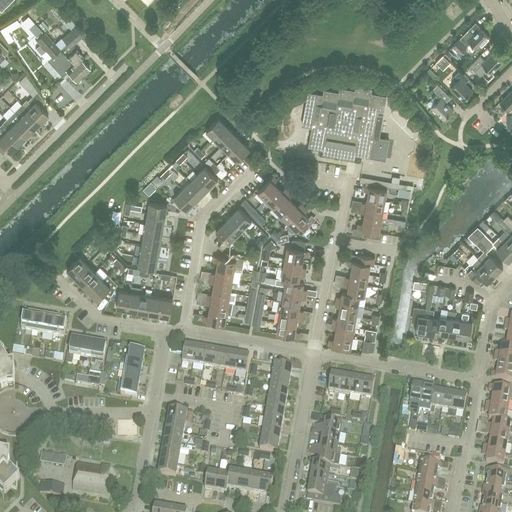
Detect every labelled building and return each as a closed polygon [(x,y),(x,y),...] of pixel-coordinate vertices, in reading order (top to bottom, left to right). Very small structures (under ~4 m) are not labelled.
[(0,0),(0,9),(0,10),(10,0),(0,0)] [(82,56),(76,49),(73,45),(85,35),(76,26),(62,39),(67,43),(63,46),(71,55),(67,58),(83,75),(90,69),(80,58),(82,56)] [(468,31),(459,40),(452,47),(459,54),(470,43),(477,50),(489,37),(479,27),(472,35),(468,31)] [(60,50),(44,33),(37,39),(52,56),(60,50)] [(0,61),(4,58),(5,56),(4,55),(8,51),(0,42),(0,61)] [(83,75),(67,58),(60,50),(52,56),(47,61),(62,77),(68,72),(76,81),(83,75)] [(469,66),(475,71),(480,77),(487,70),(491,74),(504,61),(494,52),(485,60),(480,55),(469,66)] [(444,57),(438,63),(444,69),(450,63),(444,57)] [(462,101),(472,91),(465,84),(469,79),(460,70),(452,78),(457,82),(450,88),(462,101)] [(4,79),(1,83),(6,88),(9,84),(4,79)] [(443,120),(453,110),(446,103),(451,98),(437,84),(432,89),(436,94),(432,98),(436,102),(431,108),(443,120)] [(379,138),(383,115),(377,114),(378,111),(383,112),(386,96),(371,93),(372,89),(356,86),(355,90),(340,88),(339,92),(324,90),(323,95),(308,92),(302,125),(312,127),(309,146),(324,149),(323,153),(354,159),(355,154),(385,159),(389,139),(379,138)] [(511,90),(500,103),(508,111),(511,107),(511,90)] [(37,91),(27,101),(25,100),(22,104),(27,109),(40,122),(48,114),(40,107),(45,103),(37,91)] [(27,109),(22,104),(14,111),(34,131),(35,130),(35,128),(35,127),(40,122),(27,109)] [(34,131),(14,111),(6,119),(24,137),(30,132),(30,133),(32,133),(34,131)] [(214,138),(226,126),(219,118),(206,130),(214,138)] [(24,137),(6,119),(0,125),(0,128),(18,147),(20,145),(20,143),(19,143),(24,137)] [(221,146),(234,133),(226,126),(214,138),(221,146)] [(17,148),(18,147),(0,128),(0,152),(0,153),(5,149),(9,153),(14,148),(15,148),(17,148)] [(229,154),(242,141),(234,133),(221,146),(229,154)] [(250,149),(242,141),(229,154),(237,161),(250,149)] [(205,166),(197,174),(210,187),(218,179),(205,166)] [(221,171),(220,170),(216,174),(221,179),(226,174),(223,170),(221,171)] [(210,187),(197,174),(190,182),(202,195),(210,187)] [(265,200),(278,187),(274,183),(277,180),(274,176),(258,192),(265,200)] [(202,195),(190,182),(182,190),(195,202),(202,195)] [(368,192),(367,197),(385,201),(387,190),(364,186),(364,191),(368,192)] [(273,207),(289,191),(285,188),(282,191),(278,187),(265,200),(273,207)] [(195,202),(182,190),(174,197),(187,210),(195,202)] [(281,215),(293,202),(289,198),(293,195),(289,191),(273,207),(281,215)] [(383,211),(385,201),(367,197),(366,203),(362,202),(361,207),(383,211)] [(240,205),(250,215),(255,210),(245,200),(240,205)] [(149,202),(147,213),(165,216),(167,205),(149,202)] [(288,223),(304,207),(301,203),(297,206),(293,202),(281,215),(288,223)] [(308,210),(304,207),(288,223),(285,226),(291,232),(295,232),(296,230),(301,235),(309,226),(305,222),(309,218),(304,214),(308,210)] [(405,221),(382,217),(383,211),(361,207),(360,212),(365,213),(364,219),(381,222),(398,225),(404,226),(405,221)] [(239,208),(231,215),(244,228),(252,220),(239,208)] [(263,218),(255,210),(250,215),(258,222),(263,218)] [(163,227),(165,216),(147,213),(146,224),(163,227)] [(244,228),(231,215),(224,223),(236,236),(244,228)] [(511,219),(508,215),(503,220),(511,228),(511,219)] [(266,221),(263,218),(258,222),(262,226),(266,221)] [(511,234),(510,232),(511,229),(511,228),(503,220),(501,218),(497,222),(510,236),(507,239),(502,234),(499,237),(511,249),(511,234)] [(379,233),(381,222),(364,219),(363,224),(358,223),(357,229),(364,230),(363,236),(381,239),(382,233),(379,233)] [(236,236),(224,223),(216,231),(228,243),(236,236)] [(161,237),(163,227),(146,224),(144,234),(161,237)] [(270,234),(273,238),(278,233),(274,229),(270,234)] [(282,237),(278,233),(273,238),(277,241),(282,237)] [(160,248),(161,237),(144,234),(142,245),(160,248)] [(261,237),(257,241),(261,245),(265,241),(261,237)] [(511,258),(511,249),(499,237),(496,240),(501,245),(496,250),(509,262),(511,258)] [(490,255),(489,256),(486,253),(490,249),(480,239),(475,243),(484,252),(478,258),(495,275),(503,268),(490,255)] [(308,256),(309,251),(305,250),(306,242),(295,240),(292,240),(291,248),(287,247),(285,258),(303,261),(304,256),(308,256)] [(222,250),(227,245),(223,241),(218,246),(222,250)] [(158,259),(160,248),(142,245),(140,255),(158,259)] [(242,267),(244,258),(239,258),(239,255),(230,253),(225,252),(224,258),(214,256),(213,261),(218,262),(217,268),(234,271),(235,266),(242,267)] [(156,269),(158,259),(140,255),(138,266),(156,269)] [(374,264),(375,259),(354,255),(353,261),(348,260),(347,265),(352,266),(351,272),(368,275),(370,264),(374,264)] [(74,277),(87,264),(79,257),(67,269),(74,277)] [(302,267),(303,261),(285,258),(283,269),(305,273),(306,268),(302,267)] [(495,275),(478,258),(470,265),(469,264),(464,268),(479,283),(483,279),(487,283),(495,275)] [(82,285),(95,272),(87,264),(74,277),(82,285)] [(232,282),(234,271),(217,268),(216,274),(211,273),(210,278),(232,282)] [(305,278),(305,273),(283,269),(281,280),(286,281),(286,280),(299,282),(300,277),(305,278)] [(90,292),(102,280),(95,272),(82,285),(90,292)] [(344,281),(367,285),(368,275),(351,272),(350,277),(345,276),(344,281)] [(230,292),(232,282),(210,278),(209,283),(214,284),(213,289),(230,292)] [(304,283),(299,282),(286,280),(286,281),(281,280),(276,279),(275,284),(285,286),(284,291),(306,295),(307,290),(303,289),(304,283)] [(110,288),(102,280),(90,292),(98,300),(110,288)] [(360,295),(365,296),(367,285),(344,281),(343,286),(348,287),(347,293),(360,295)] [(425,294),(432,295),(434,285),(424,283),(422,289),(426,290),(425,294)] [(443,295),(445,287),(438,285),(436,294),(443,295)] [(455,289),(445,287),(443,295),(454,297),(455,289)] [(228,303),(230,292),(213,289),(212,295),(207,294),(206,299),(232,304),(232,303),(228,303)] [(127,310),(130,292),(119,290),(116,308),(127,310)] [(306,300),(306,295),(284,291),(282,301),(300,305),(301,299),(306,300)] [(467,291),(465,301),(472,302),(472,301),(474,292),(467,291)] [(137,312),(140,294),(130,292),(127,310),(137,312)] [(336,302),(358,306),(360,295),(347,293),(342,292),(341,298),(337,297),(336,302)] [(148,314),(151,296),(140,294),(137,312),(148,314)] [(159,316),(162,298),(151,296),(148,314),(159,316)] [(253,307),(255,297),(249,296),(247,306),(253,307)] [(173,300),(162,298),(159,316),(170,317),(173,300)] [(231,314),(232,304),(206,299),(205,304),(210,305),(209,310),(227,314),(231,314)] [(436,299),(432,308),(440,311),(444,301),(436,299)] [(299,310),(300,305),(282,301),(281,312),(303,316),(304,311),(299,310)] [(339,313),(356,316),(358,306),(336,302),(335,307),(340,308),(339,313)] [(252,318),(253,313),(253,307),(247,306),(245,317),(252,318)] [(426,334),(430,310),(414,307),(412,323),(416,323),(415,332),(426,334)] [(225,325),(227,314),(209,310),(208,316),(203,315),(202,321),(225,325)] [(439,319),(433,318),(434,311),(430,310),(426,334),(437,336),(437,334),(439,319)] [(447,336),(452,311),(448,311),(447,318),(439,316),(439,319),(437,334),(447,336)] [(458,337),(461,320),(455,319),(456,312),(452,311),(447,336),(458,337)] [(31,332),(35,314),(28,312),(28,314),(24,313),(21,329),(22,329),(25,329),(25,331),(31,332)] [(302,321),(303,316),(281,312),(279,323),(296,326),(297,320),(302,321)] [(332,323),(354,327),(356,316),(339,313),(338,319),(333,318),(332,323)] [(462,313),(461,320),(458,337),(469,339),(472,322),(465,321),(466,314),(462,313)] [(42,334),(45,316),(35,314),(31,332),(42,334)] [(53,336),(56,317),(45,316),(42,334),(53,336)] [(63,319),(56,317),(53,336),(60,337),(60,335),(63,336),(64,336),(67,321),(66,321),(62,320),(63,319)] [(295,331),(296,326),(279,323),(277,334),(299,338),(300,332),(295,331)] [(335,335),(352,338),(354,327),(332,323),(331,328),(336,329),(335,335)] [(328,345),(351,349),(352,338),(335,335),(334,340),(329,339),(328,345)] [(511,337),(508,337),(507,342),(502,342),(501,347),(511,348),(511,337)] [(80,357),(83,341),(72,339),(69,353),(67,353),(65,363),(72,364),(73,356),(80,357)] [(373,353),(374,346),(375,342),(369,341),(365,340),(363,351),(373,353)] [(91,364),(94,343),(83,341),(80,357),(88,359),(88,361),(89,364),(91,364)] [(106,345),(94,343),(91,364),(95,365),(96,360),(103,361),(106,345)] [(193,364),(196,346),(185,344),(182,362),(193,364)] [(204,366),(207,348),(196,346),(193,364),(204,366)] [(511,359),(511,348),(501,347),(500,352),(495,351),(495,356),(511,359)] [(142,363),(144,352),(123,348),(121,360),(142,363)] [(214,368),(217,350),(207,348),(204,366),(214,368)] [(225,369),(228,352),(217,350),(214,368),(225,369)] [(0,391),(1,390),(3,389),(5,388),(8,388),(10,387),(12,387),(14,387),(14,366),(12,366),(9,366),(4,357),(5,356),(0,351),(0,485),(1,485),(3,484),(4,483),(5,483),(6,483),(7,483),(8,484),(10,484),(11,485),(13,487),(14,488),(15,488),(16,488),(16,490),(17,490),(17,481),(20,478),(17,476),(17,438),(15,438),(12,438),(10,438),(8,437),(6,436),(4,436),(2,435),(0,433),(0,391)] [(235,371),(239,354),(228,352),(225,369),(235,371)] [(250,356),(239,354),(235,371),(246,373),(250,356)] [(511,370),(511,359),(495,356),(494,361),(498,362),(497,368),(511,370)] [(141,375),(142,363),(121,360),(121,362),(123,364),(126,364),(124,372),(141,375)] [(275,364),(273,375),(290,378),(292,367),(275,364)] [(511,381),(511,370),(497,368),(496,374),(492,373),(491,378),(511,381)] [(139,386),(141,375),(124,372),(123,379),(120,378),(119,382),(139,386)] [(339,393),(342,375),(331,373),(328,391),(339,393)] [(288,388),(290,378),(273,375),(271,385),(288,388)] [(350,394),(353,377),(342,375),(339,393),(350,394)] [(360,396),(363,379),(353,377),(350,394),(360,396)] [(99,385),(100,380),(88,378),(88,379),(87,384),(99,386),(99,385)] [(374,381),(363,379),(360,396),(371,398),(374,381)] [(137,397),(139,386),(119,382),(118,387),(122,387),(120,395),(137,397)] [(420,410),(424,385),(413,383),(410,401),(417,402),(415,409),(413,409),(409,429),(416,431),(420,410)] [(286,399),(288,388),(271,385),(269,396),(286,399)] [(434,389),(434,390),(435,387),(424,385),(420,410),(430,412),(431,404),(434,389)] [(493,392),(492,398),(510,401),(511,390),(489,386),(488,391),(493,392)] [(445,391),(434,390),(434,389),(431,404),(430,412),(430,414),(434,415),(435,407),(442,409),(445,391)] [(451,418),(455,393),(445,391),(442,409),(448,410),(447,417),(451,418)] [(466,395),(455,393),(451,418),(455,418),(456,411),(463,412),(466,395)] [(285,410),(286,399),(269,396),(267,407),(285,410)] [(508,411),(510,401),(492,398),(491,403),(487,402),(486,407),(508,411)] [(283,420),(285,410),(267,407),(265,417),(283,420)] [(506,422),(508,411),(486,407),(485,412),(489,413),(488,419),(493,420),(506,422)] [(169,409),(168,420),(185,423),(187,412),(169,409)] [(315,425),(315,429),(340,433),(342,422),(330,421),(331,418),(322,416),(322,419),(325,420),(324,426),(315,425)] [(281,431),(283,420),(265,417),(263,428),(281,431)] [(183,434),(185,423),(168,420),(166,430),(183,434)] [(511,422),(506,422),(493,420),(492,425),(487,424),(487,429),(509,433),(511,422)] [(279,442),(281,431),(263,428),(261,439),(279,442)] [(338,444),(340,433),(315,429),(314,434),(322,435),(321,441),(338,444)] [(507,444),(509,433),(487,429),(486,434),(490,435),(489,441),(507,444)] [(181,444),(183,434),(166,430),(164,441),(181,444)] [(277,453),(279,442),(261,439),(260,450),(277,453)] [(180,455),(181,444),(164,441),(162,452),(180,455)] [(336,455),(338,444),(321,441),(320,447),(312,446),(311,450),(336,455)] [(505,455),(507,444),(489,441),(488,446),(484,446),(483,451),(505,455)] [(190,454),(191,444),(183,443),(182,453),(190,454)] [(334,465),(336,455),(311,450),(310,455),(318,456),(317,462),(334,465)] [(503,466),(505,455),(483,451),(482,456),(487,457),(486,462),(503,466)] [(178,465),(180,455),(162,452),(160,462),(178,465)] [(265,460),(266,454),(255,452),(254,460),(257,461),(260,459),(265,460)] [(42,453),(40,463),(66,468),(67,457),(42,453)] [(406,460),(397,459),(396,467),(405,468),(406,460)] [(258,460),(258,468),(266,469),(266,461),(258,460)] [(421,460),(419,471),(437,475),(438,469),(448,470),(449,465),(421,460)] [(341,467),(336,466),(334,465),(317,462),(313,461),(311,472),(328,475),(329,469),(340,471),(341,467)] [(176,476),(178,465),(160,462),(158,473),(176,476)] [(106,495),(110,467),(102,465),(102,467),(78,463),(73,489),(106,495)] [(488,474),(487,480),(505,483),(505,484),(511,485),(511,479),(506,479),(508,466),(496,464),(494,470),(487,469),(486,474),(488,474)] [(196,476),(196,468),(187,468),(186,476),(196,476)] [(238,490),(241,472),(230,470),(229,475),(227,488),(238,490)] [(215,491),(219,473),(208,471),(205,489),(215,491)] [(436,480),(437,475),(419,471),(417,482),(445,487),(446,482),(436,480)] [(248,491),(251,474),(241,472),(238,490),(248,491)] [(327,481),(328,475),(311,472),(309,483),(326,486),(335,488),(338,488),(339,483),(327,481)] [(227,488),(229,475),(219,473),(215,491),(226,492),(227,488)] [(259,493),(262,476),(251,474),(248,491),(259,493)] [(273,478),(262,476),(259,493),(270,495),(273,478)] [(503,494),(505,484),(505,483),(487,480),(486,486),(484,486),(484,491),(503,494)] [(64,485),(41,481),(40,492),(62,496),(64,485)] [(444,492),(445,487),(417,482),(415,493),(433,496),(434,490),(444,492)] [(334,496),(335,488),(326,486),(309,483),(308,494),(317,496),(317,499),(316,502),(340,506),(340,501),(337,496),(334,496)] [(501,505),(503,494),(484,491),(483,495),(484,496),(483,501),(501,505)] [(432,502),(433,496),(415,493),(414,503),(441,508),(442,503),(432,502)] [(480,511),(500,511),(501,505),(483,501),(482,507),(481,507),(480,511)] [(435,511),(440,511),(441,508),(414,503),(411,511),(430,511),(431,511),(435,511)]
